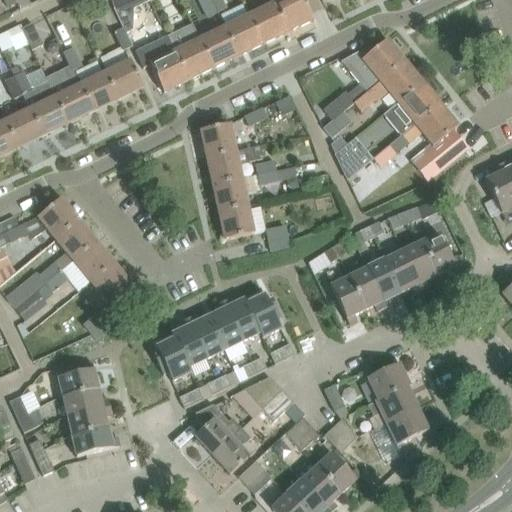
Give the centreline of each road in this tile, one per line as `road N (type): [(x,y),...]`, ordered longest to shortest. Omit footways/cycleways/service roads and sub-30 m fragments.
road 1 (residential): [(70,175),(164,129),(200,99),(361,24),(439,0)]
road 2 (residential): [(511,394),(465,343),(432,359),(406,326),(296,374),(314,405)]
road 3 (residential): [(208,259),(158,276),(70,175)]
road 4 (residential): [(75,511),(172,460),(218,511)]
road 5 (residential): [(511,146),(467,172),(458,198),(495,268)]
